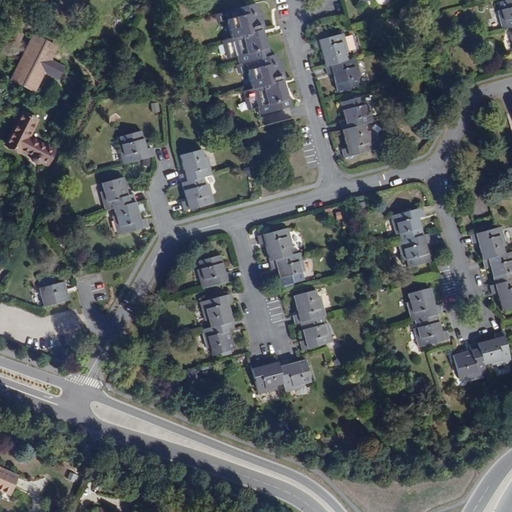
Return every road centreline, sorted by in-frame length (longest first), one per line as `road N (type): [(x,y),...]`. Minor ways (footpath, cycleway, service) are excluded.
road 1 (residential): [(431,167),(166,239),(81,394)]
road 2 (tertiary): [(340,511),(279,470),(81,394)]
road 3 (tertiary): [(72,413),(282,488),(318,511)]
road 4 (residential): [(431,167),(474,95),(511,83)]
